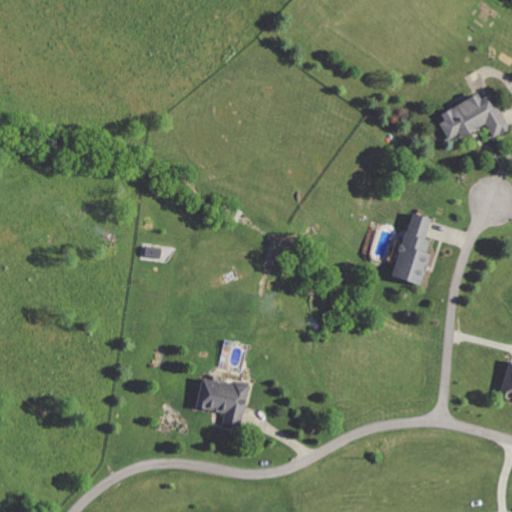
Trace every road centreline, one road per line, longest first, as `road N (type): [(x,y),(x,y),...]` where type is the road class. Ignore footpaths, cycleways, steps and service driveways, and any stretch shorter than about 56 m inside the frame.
road 1 (residential): [(77,511),(131,472),(173,464),(280,471),(375,429),(442,424),(511,442)]
road 2 (residential): [(442,424),(456,285),(473,234),(505,184)]
